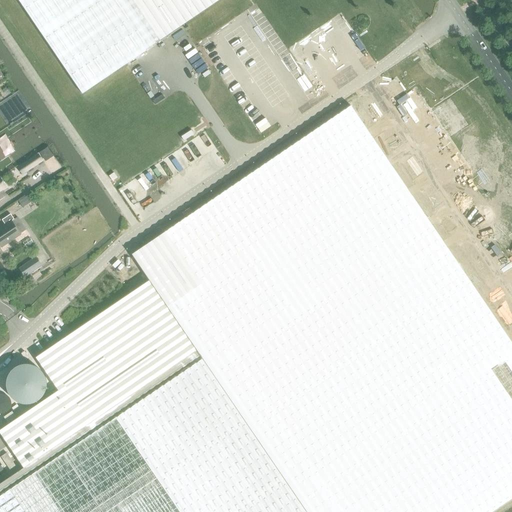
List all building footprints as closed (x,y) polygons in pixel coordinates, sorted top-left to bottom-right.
[(18,0),(82,94),(220,0),(18,0)] [(39,154),(22,166),(26,173),(44,162),(39,154)] [(114,173),(109,176),(112,181),(117,178),(114,173)] [(26,230),(17,218),(15,220),(11,214),(2,220),(5,225),(0,228),(0,244),(2,247),(21,234),(20,234),(26,230)] [(30,238),(23,243),(26,248),(33,243),(30,238)] [(36,258),(19,269),(25,277),(42,266),(36,258)] [(0,492),(202,356),(154,280),(37,357),(57,391),(0,430),(0,433),(24,466),(0,482),(0,492)] [(310,511),(202,356),(0,492),(0,511),(310,511)]
